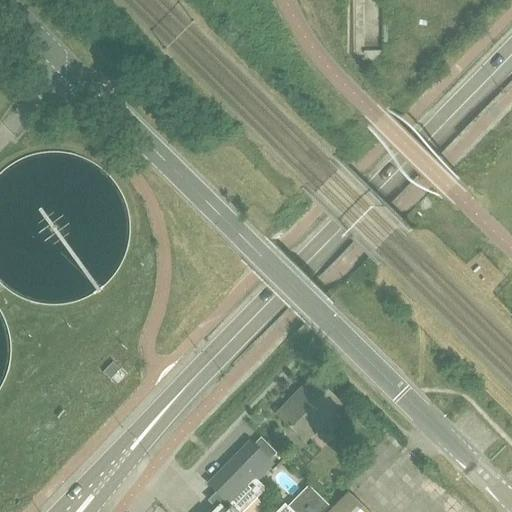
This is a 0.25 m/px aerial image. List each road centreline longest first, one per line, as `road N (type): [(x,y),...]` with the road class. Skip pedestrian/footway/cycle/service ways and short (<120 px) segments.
road 1 (primary): [(74,511),(511,53)]
road 2 (unclassified): [(511,503),(256,249)]
road 3 (unclassified): [(1,0),(256,249)]
